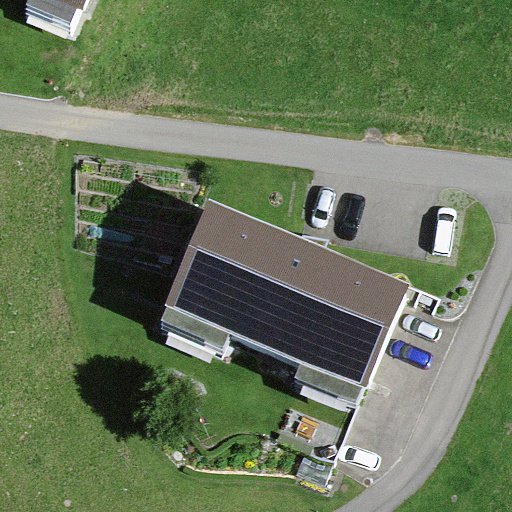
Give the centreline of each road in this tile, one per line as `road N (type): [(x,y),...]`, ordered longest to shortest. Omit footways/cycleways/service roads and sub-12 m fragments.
road 1 (unclassified): [(511,180),(0,115)]
road 2 (track): [(361,511),(418,464),(511,239)]
